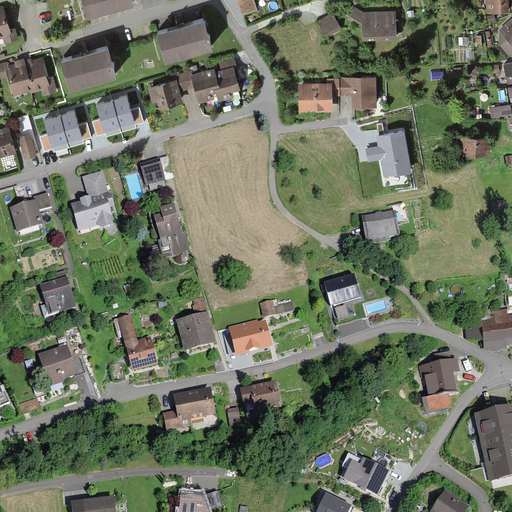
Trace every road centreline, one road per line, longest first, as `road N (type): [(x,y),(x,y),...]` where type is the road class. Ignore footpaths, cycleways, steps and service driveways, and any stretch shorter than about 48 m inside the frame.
road 1 (residential): [(503,365),(430,330),(392,328),(0,436)]
road 2 (residential): [(271,104),(0,182)]
road 3 (residential): [(0,493),(144,471),(216,471)]
road 4 (residential): [(271,104),(272,192),(281,210),(331,245)]
